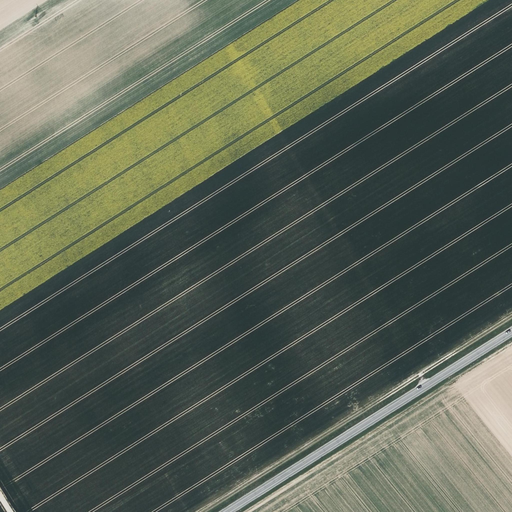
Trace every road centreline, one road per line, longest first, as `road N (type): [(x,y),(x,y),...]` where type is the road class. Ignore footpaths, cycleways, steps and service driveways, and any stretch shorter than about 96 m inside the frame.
road 1 (track): [(511,315),(194,511)]
road 2 (secondary): [(223,511),(511,331)]
road 3 (track): [(247,511),(511,343)]
